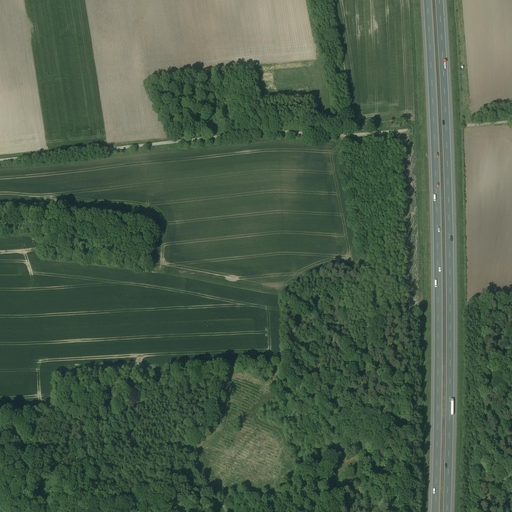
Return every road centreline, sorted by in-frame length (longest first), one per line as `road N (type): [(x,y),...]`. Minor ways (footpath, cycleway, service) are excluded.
road 1 (motorway): [(446,511),(450,268),(439,0)]
road 2 (motorway): [(427,0),(437,269),(434,511)]
road 3 (unclassified): [(411,133),(274,133),(0,163)]
road 4 (track): [(369,272),(391,374),(417,396),(417,407),(320,489),(271,511)]
